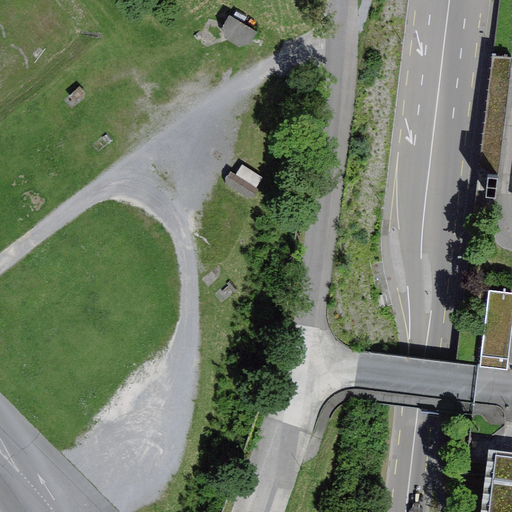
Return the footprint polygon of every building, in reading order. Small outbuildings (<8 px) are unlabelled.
[(256,31),(230,15),(224,25),(226,36),(239,44),(249,42),(256,31)] [(489,167),(486,192),(496,193),(511,57),(511,56),(493,54),(479,165),(489,167)] [(259,188),(230,169),(225,177),(226,183),(248,197),(254,195),(259,188)] [(511,292),(490,289),(481,354),(508,358),(511,323),(511,292)] [(511,511),(511,464),(498,463),(492,511),(511,511)]
